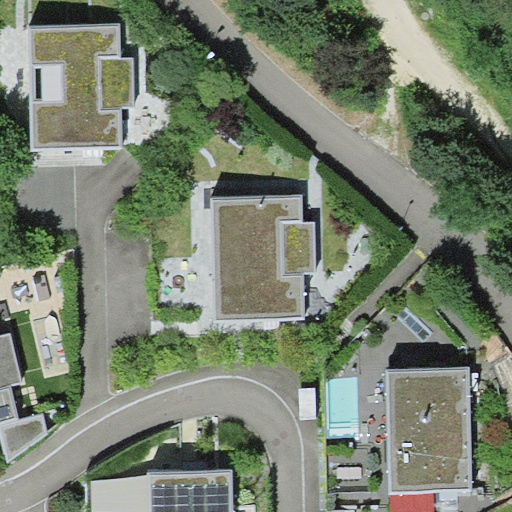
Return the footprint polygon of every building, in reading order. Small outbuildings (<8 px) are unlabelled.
[(126,26),(34,29),(38,158),(131,155),(126,26)] [(306,189),(218,191),(221,327),(309,325),(306,189)] [(0,315),(0,435),(28,428),(0,315)] [(475,362),(391,365),(396,503),(480,500),(475,362)] [(245,511),(245,470),(156,471),(156,511),(245,511)]
